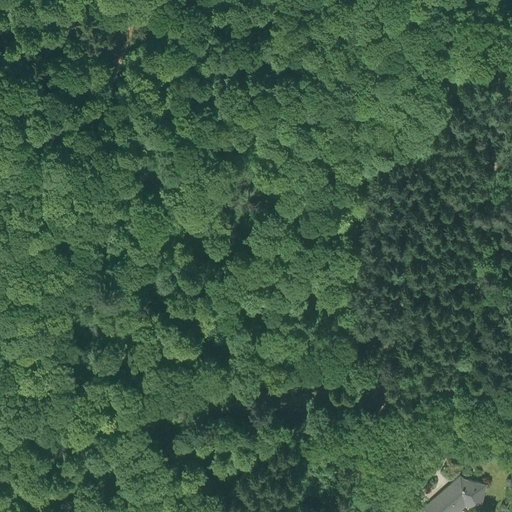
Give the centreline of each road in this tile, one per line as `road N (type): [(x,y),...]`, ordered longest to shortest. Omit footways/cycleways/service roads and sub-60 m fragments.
road 1 (track): [(165,0),(185,17),(245,34),(258,52),(266,230),(261,325),(274,405)]
road 2 (track): [(0,108),(127,161),(141,176)]
